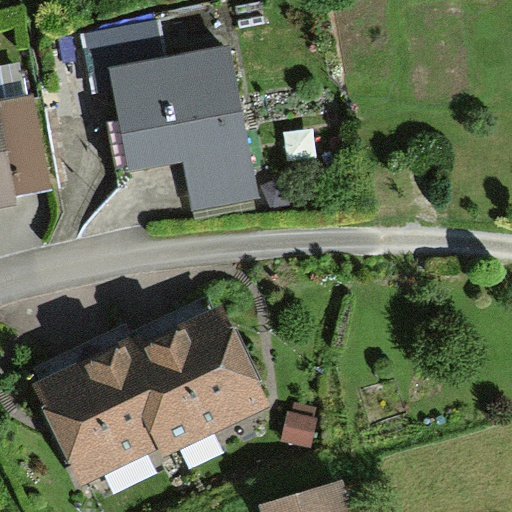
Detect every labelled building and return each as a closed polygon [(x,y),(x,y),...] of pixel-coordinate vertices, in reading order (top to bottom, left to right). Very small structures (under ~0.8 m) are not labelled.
[(153,28),(79,41),(85,75),(103,71),(120,167),(181,156),(190,207),(247,197),(222,54),(160,65),(153,28)] [(0,103),(0,128),(14,196),(53,187),(35,96),(0,103)] [(0,208),(16,205),(14,196),(0,128),(0,208)] [(29,376),(76,485),(267,404),(221,295),(29,376)] [(260,505),(262,511),(352,511),(342,479),(260,505)]
